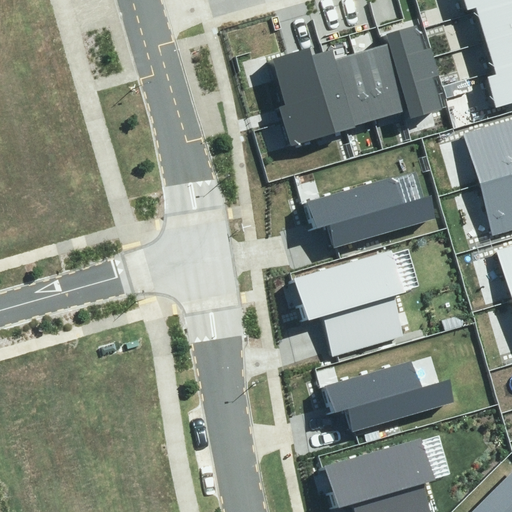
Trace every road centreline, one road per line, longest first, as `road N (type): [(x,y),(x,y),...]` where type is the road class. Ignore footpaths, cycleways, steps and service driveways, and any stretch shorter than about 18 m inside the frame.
road 1 (residential): [(240,511),(194,251)]
road 2 (residential): [(194,251),(138,11)]
road 3 (residential): [(0,304),(194,251)]
